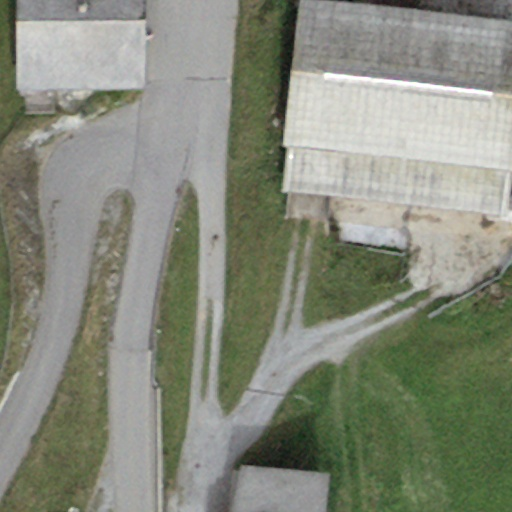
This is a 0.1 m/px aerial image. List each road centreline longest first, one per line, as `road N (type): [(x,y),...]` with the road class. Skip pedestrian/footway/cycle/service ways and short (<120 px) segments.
road 1 (track): [(188,44),(214,189),(205,392),(187,511)]
road 2 (unclassified): [(0,455),(63,313),(77,178),(90,153),(115,140),(170,135)]
road 3 (unclassified): [(132,511),(130,347),(170,135)]
road 4 (track): [(200,428),(246,422),(283,354),(300,234)]
road 5 (unclassified): [(170,135),(188,44),(187,0)]
